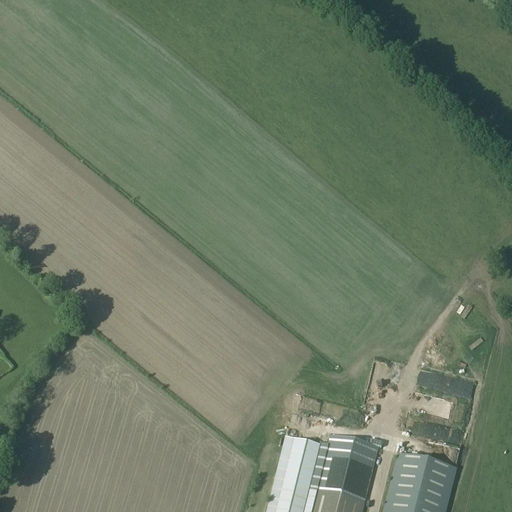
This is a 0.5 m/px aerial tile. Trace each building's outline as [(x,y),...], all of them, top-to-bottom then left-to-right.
[(16,311),(13,315),(21,323),(24,319),(16,311)] [(413,382),(406,390),(414,397),(420,389),(413,382)] [(371,404),(380,407),(383,399),(375,396),(371,404)] [(437,438),(436,430),(424,432),(425,440),(437,438)] [(331,436),(327,449),(316,494),(324,496),(364,506),(379,447),(331,436)] [(316,494),(327,449),(284,439),(271,490),(281,493),(306,499),(314,501),(316,494)] [(384,511),(444,511),(455,470),(398,456),(384,511)] [(303,511),(306,499),(281,493),(275,511),(303,511)] [(306,499),(303,511),(362,511),(364,506),(324,496),(316,494),(314,501),(306,499)]
